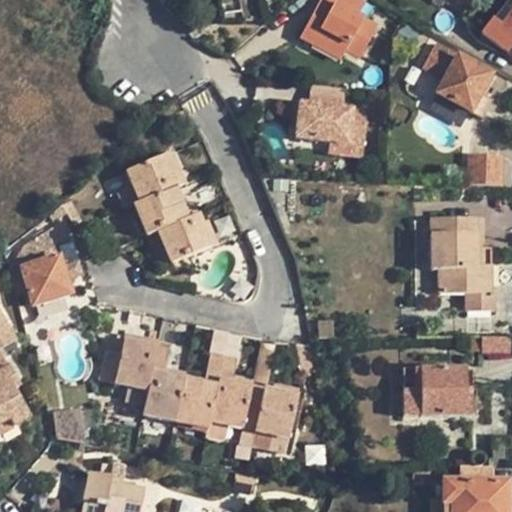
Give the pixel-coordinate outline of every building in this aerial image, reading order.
[(378,29),(328,0),(321,0),(303,34),(344,57),(347,51),(361,59),(378,29)] [(491,21),(481,34),(506,53),(511,46),(511,13),(501,28),(491,21)] [(433,53),(424,69),(445,80),(436,96),(470,115),(483,119),(491,102),(485,99),(488,92),(483,90),(491,75),(457,57),(453,64),(433,53)] [(360,147),(365,113),(340,109),(343,90),(308,85),(306,104),(297,103),(292,138),(327,143),(360,147)] [(325,153),(359,158),(360,147),(327,143),(325,153)] [(193,155),(171,164),(176,179),(199,170),(193,155)] [(501,157),(472,157),(471,187),(501,188),(501,157)] [(173,191),(180,189),(176,179),(171,164),(168,158),(161,160),(173,191)] [(173,191),(161,160),(125,173),(131,188),(114,194),(120,210),(129,207),(169,193),(173,191)] [(169,193),(129,207),(142,239),(150,236),(180,225),(177,216),(211,203),(206,188),(171,200),(169,193)] [(489,295),(489,268),(476,267),(475,251),(475,220),(431,220),(431,258),(440,258),(440,273),(440,295),(466,295),(489,295)] [(22,246),(14,257),(29,306),(67,295),(64,284),(78,279),(73,264),(59,268),(51,245),(67,235),(60,222),(22,246)] [(201,254),(193,231),(190,222),(180,225),(150,236),(162,269),(201,254)] [(218,222),(200,229),(205,245),(224,238),(218,222)] [(200,229),(193,231),(201,254),(208,252),(205,245),(200,229)] [(150,236),(142,239),(153,272),(162,269),(150,236)] [(489,251),(475,251),(476,267),(489,268),(489,251)] [(432,273),(440,273),(440,258),(431,258),(432,273)] [(494,295),(489,295),(466,295),(466,313),(495,314),(494,295)] [(0,349),(11,343),(0,320),(0,349)] [(318,326),(318,341),(333,341),(332,326),(318,326)] [(145,340),(122,335),(120,342),(143,346),(145,340)] [(120,342),(106,339),(101,365),(115,369),(112,384),(124,387),(145,392),(156,342),(145,340),(143,346),(120,342)] [(510,339),(468,339),(468,351),(474,351),(474,353),(510,352),(510,339)] [(167,345),(156,342),(145,392),(142,408),(140,416),(173,423),(182,380),(161,375),(163,368),(167,345)] [(209,353),(202,385),(214,388),(216,379),(221,356),(209,353)] [(236,360),(221,356),(216,379),(231,383),(236,360)] [(0,431),(24,418),(10,392),(14,389),(0,362),(0,431)] [(182,380),(184,374),(163,368),(161,375),(182,380)] [(465,370),(404,370),(403,418),(470,417),(471,398),(465,398),(465,370)] [(245,416),(250,390),(250,388),(231,383),(216,379),(214,388),(207,422),(225,427),(241,430),(241,427),(253,430),(255,418),(245,416)] [(202,385),(182,380),(173,423),(205,431),(207,422),(214,388),(202,385)] [(145,392),(124,387),(122,403),(142,408),(145,392)] [(270,387),(269,394),(293,400),(295,393),(270,387)] [(286,438),(293,400),(269,394),(250,390),(245,416),(255,418),(253,430),(267,433),(286,438)] [(52,441),(82,445),(82,416),(53,416),(52,441)] [(205,431),(204,437),(222,441),(225,427),(207,422),(205,431)] [(282,453),(286,438),(267,433),(263,450),(282,453)] [(506,437),(493,437),(494,463),(506,462),(506,437)] [(124,469),(111,467),(109,478),(108,486),(121,488),(122,480),(124,469)] [(493,468),(459,469),(458,482),(442,483),(442,501),(430,501),(429,511),(507,511),(508,483),(492,483),(493,468)] [(430,469),(412,470),(412,489),(429,488),(430,469)] [(86,474),(78,511),(137,511),(141,492),(121,488),(108,486),(109,478),(86,474)] [(248,482),(234,479),(232,492),(246,494),(248,482)] [(142,484),(122,480),(121,488),(141,492),(142,484)]
